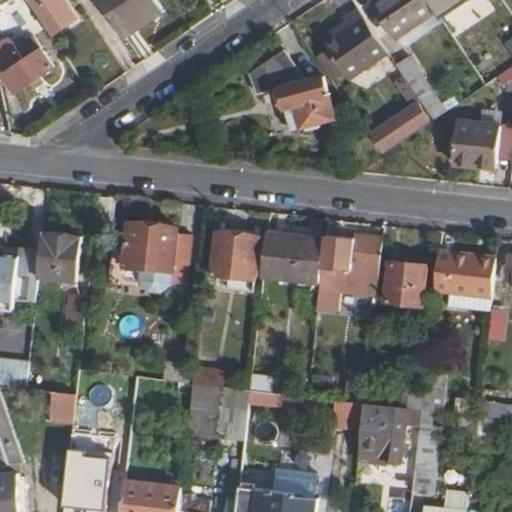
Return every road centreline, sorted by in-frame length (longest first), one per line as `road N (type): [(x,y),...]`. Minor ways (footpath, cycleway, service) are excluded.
road 1 (residential): [(52,160),(511,210)]
road 2 (residential): [(288,0),(52,160)]
